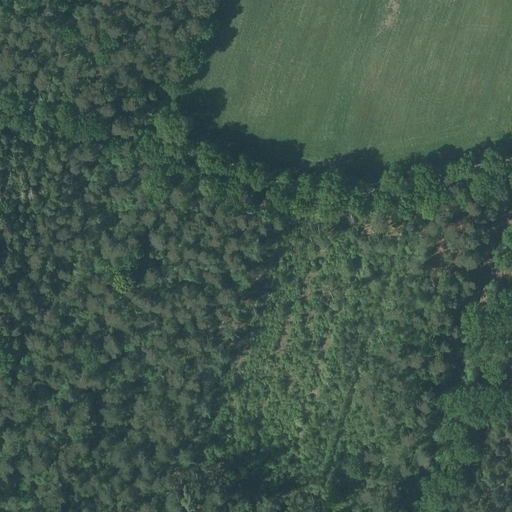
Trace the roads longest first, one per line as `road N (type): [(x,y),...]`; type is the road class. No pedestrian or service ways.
road 1 (track): [(263,175),(160,511)]
road 2 (unknown): [(159,141),(111,180),(89,211),(0,426)]
road 3 (track): [(0,101),(263,175)]
road 4 (track): [(263,175),(360,190),(511,161)]
